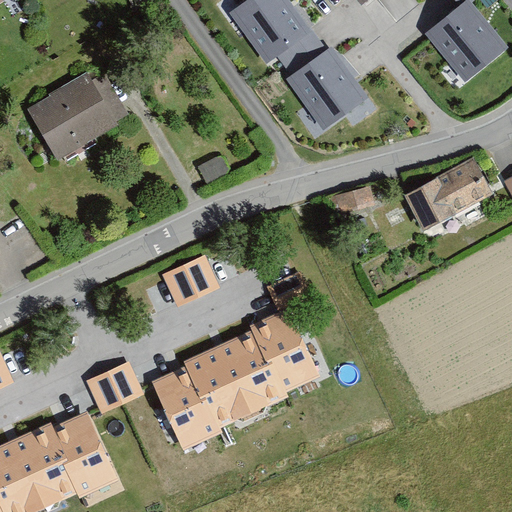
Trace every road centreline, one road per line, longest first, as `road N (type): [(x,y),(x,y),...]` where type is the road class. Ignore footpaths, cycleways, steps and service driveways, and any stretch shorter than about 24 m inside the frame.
road 1 (residential): [(511,120),(187,225),(0,320)]
road 2 (unknown): [(350,5),(453,140)]
